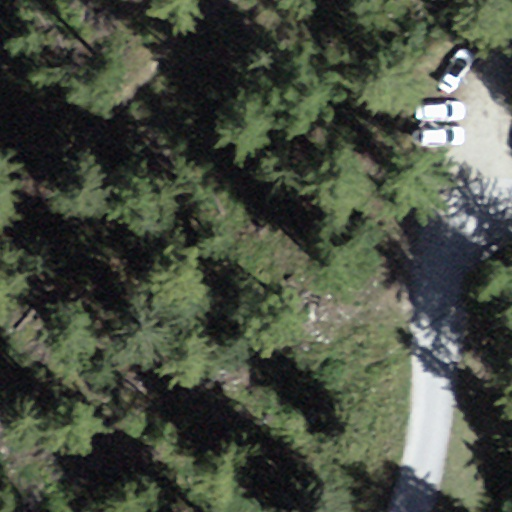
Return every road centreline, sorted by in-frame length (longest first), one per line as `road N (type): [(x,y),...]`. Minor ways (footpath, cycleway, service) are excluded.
road 1 (track): [(479,165),(441,241),(419,484),(406,511)]
road 2 (track): [(479,165),(493,70),(511,48)]
